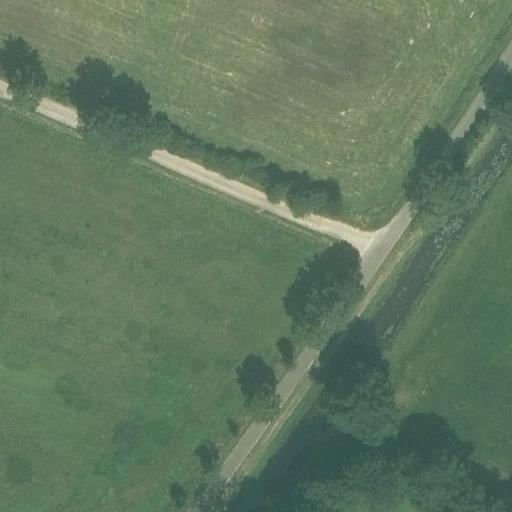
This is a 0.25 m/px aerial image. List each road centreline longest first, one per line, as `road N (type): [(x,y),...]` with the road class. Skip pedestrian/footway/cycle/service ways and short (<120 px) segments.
road 1 (unclassified): [(196,511),(346,303),(511,47)]
road 2 (track): [(0,85),(380,246)]
